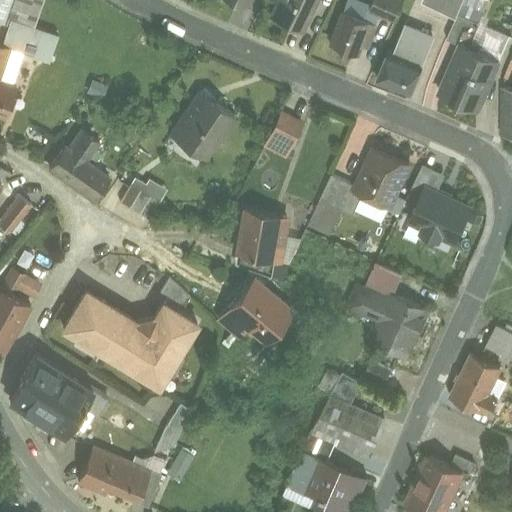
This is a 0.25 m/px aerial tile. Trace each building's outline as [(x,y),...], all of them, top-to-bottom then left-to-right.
[(0,0),(0,18),(5,21),(7,15),(12,0),(0,0)] [(43,0),(12,0),(7,15),(11,17),(35,25),(43,0)] [(319,0),(274,0),(268,15),(303,32),(319,0)] [(372,3),(365,0),(345,0),(341,9),(371,19),(376,22),(380,13),(370,8),(372,3)] [(373,0),(372,3),(370,8),(380,13),(394,20),(403,0),(373,0)] [(456,17),(457,13),(462,0),(421,0),(421,1),(456,17)] [(487,0),(462,0),(457,13),(469,18),(479,21),(487,0)] [(371,19),(341,9),(330,44),(360,54),(371,19)] [(469,18),(457,13),(456,17),(445,37),(457,42),(469,18)] [(35,25),(11,17),(2,44),(9,47),(50,61),(59,33),(35,25)] [(469,44),(500,58),(510,35),(479,21),(469,44)] [(390,48),(376,79),(412,93),(424,65),(422,64),(435,35),(406,22),(393,50),(390,48)] [(469,44),(459,40),(437,91),(478,109),(500,58),(469,44)] [(0,81),(0,74),(9,47),(2,44),(0,43),(0,116),(5,119),(16,87),(0,81)] [(108,83),(91,76),(85,92),(101,100),(108,83)] [(242,115),(200,86),(169,131),(211,160),(242,115)] [(511,86),(500,87),(500,135),(511,134),(511,86)] [(289,156),(304,121),(278,110),(263,144),(289,156)] [(84,111),(54,155),(101,187),(118,162),(95,146),(108,128),(84,111)] [(391,208),(411,163),(368,145),(352,183),(349,190),(361,195),(391,208)] [(408,195),(419,200),(426,184),(438,189),(445,175),(422,162),(408,195)] [(354,213),(361,195),(349,190),(352,183),(331,175),(321,199),(354,213)] [(134,177),(120,199),(151,217),(166,188),(148,178),(146,183),(134,177)] [(441,237),(456,244),(473,205),(438,189),(426,184),(419,200),(409,221),(420,226),(418,231),(440,241),(441,237)] [(18,193),(0,214),(0,220),(11,230),(32,205),(18,193)] [(289,214),(240,206),(233,253),(239,254),(274,259),(284,260),(289,214)] [(41,228),(33,244),(53,255),(62,239),(41,228)] [(291,234),(285,259),(294,261),(300,236),(291,234)] [(271,277),(274,259),(239,254),(237,264),(271,277)] [(389,289),(394,291),(403,272),(378,260),(366,286),(386,295),(389,289)] [(13,261),(0,285),(15,292),(19,284),(36,293),(44,277),(13,261)] [(238,266),(228,282),(241,289),(253,275),(238,266)] [(295,306),(256,272),(253,275),(241,289),(216,318),(238,336),(247,326),(265,341),(295,306)] [(162,297),(181,308),(189,295),(167,275),(157,293),(162,297)] [(386,295),(366,286),(356,281),(345,305),(376,319),(386,295)] [(0,285),(0,284),(0,344),(8,349),(32,301),(15,292),(0,285)] [(84,286),(59,328),(161,388),(201,319),(181,308),(162,297),(151,315),(137,318),(84,286)] [(394,291),(389,289),(386,295),(376,319),(369,335),(411,354),(432,308),(394,291)] [(488,344),(501,350),(511,356),(511,329),(496,322),(485,342),(488,344)] [(482,355),(471,349),(449,391),(491,413),(499,398),(488,391),(501,365),(495,362),(482,355)] [(95,385),(38,350),(8,399),(65,434),(83,405),(95,385)] [(389,379),(397,366),(375,353),(368,366),(389,379)] [(332,391),(352,400),(360,383),(328,366),(319,385),(332,391)] [(109,393),(95,385),(83,405),(97,414),(109,393)] [(332,391),(314,431),(336,441),(370,456),(388,416),(352,400),(332,391)] [(165,425),(153,450),(174,444),(175,441),(181,428),(189,408),(180,403),(165,425)] [(211,440),(181,428),(175,441),(205,454),(211,440)] [(336,441),(314,431),(310,429),(304,448),(329,458),(336,441)] [(132,460),(93,442),(78,480),(104,493),(107,488),(137,500),(151,468),(132,460)] [(181,446),(166,471),(180,480),(195,455),(181,446)] [(329,458),(304,448),(283,495),(313,508),(311,511),(355,511),(370,476),(329,458)] [(135,453),(132,460),(151,468),(160,472),(167,459),(152,453),(143,457),(135,453)] [(448,511),(467,471),(427,453),(405,502),(427,511),(448,511)] [(151,468),(137,500),(148,504),(161,474),(160,472),(151,468)]
